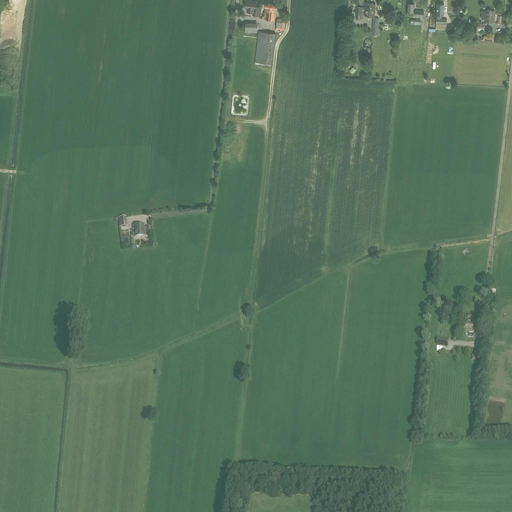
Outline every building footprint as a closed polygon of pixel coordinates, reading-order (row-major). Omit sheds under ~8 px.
[(257,1),(246,0),(245,3),(244,4),(244,6),(245,7),(245,8),(247,8),(247,12),(253,12),(253,15),(259,16),(260,7),(256,6),(257,1)] [(265,7),(266,7),(264,18),(274,20),(276,8),(277,4),(276,4),(275,3),(273,2),(272,3),(266,2),(265,7)] [(356,19),(362,19),(362,12),(364,12),(364,15),(375,16),(376,3),(365,3),(364,7),(357,7),(356,19)] [(413,15),(415,15),(415,12),(413,12),(414,4),(408,3),(407,11),(407,15),(413,15)] [(446,4),(438,4),(437,17),(446,17),(446,4)] [(485,22),(494,22),(495,10),(486,10),(486,11),(482,11),(481,18),(485,18),(485,22)] [(277,18),(276,30),(284,31),(286,19),(277,18)] [(437,20),(438,29),(448,28),(448,19),(437,20)] [(245,32),(257,33),(257,24),(245,24),(245,32)] [(255,62),(272,64),(276,33),(258,31),(255,62)] [(126,216),(118,217),(119,227),(127,226),(126,216)] [(144,224),(133,225),(134,234),(133,234),(134,237),(146,236),(144,224)] [(464,321),(463,332),(468,332),(468,337),(474,337),(474,333),(475,333),(476,322),(472,322),(472,320),(473,320),(473,315),(468,315),(468,322),(464,321)] [(449,339),(438,337),(436,345),(447,347),(449,339)]
